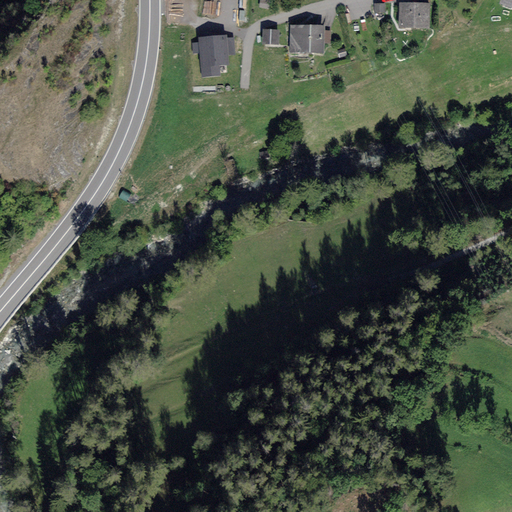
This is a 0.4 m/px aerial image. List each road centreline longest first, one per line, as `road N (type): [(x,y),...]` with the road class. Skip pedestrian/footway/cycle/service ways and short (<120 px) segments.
road 1 (primary): [(0,312),(113,160),(140,89),(148,0)]
road 2 (track): [(511,227),(494,240),(334,281)]
road 3 (residential): [(244,83),(256,26),(354,0)]
